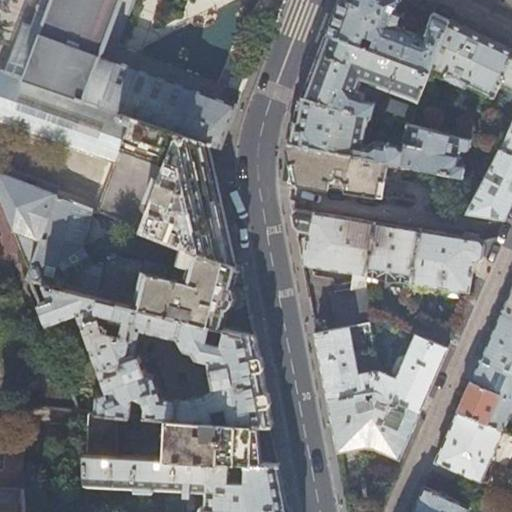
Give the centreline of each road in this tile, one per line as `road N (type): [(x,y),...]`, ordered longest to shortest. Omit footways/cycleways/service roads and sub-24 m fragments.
road 1 (tertiary): [(305,0),(264,108),(254,191),(320,511)]
road 2 (residential): [(393,511),(511,241)]
